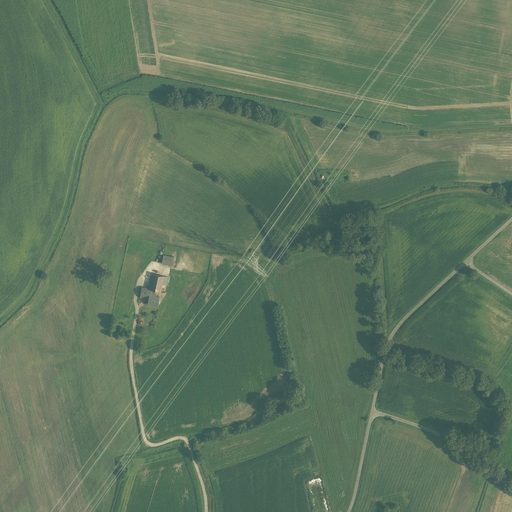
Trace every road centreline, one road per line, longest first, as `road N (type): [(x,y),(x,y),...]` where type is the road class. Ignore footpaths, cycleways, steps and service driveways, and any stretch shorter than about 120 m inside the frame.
road 1 (track): [(511,126),(381,131),(201,88)]
road 2 (track): [(207,511),(187,441),(152,447),(143,437),(130,360),(137,286)]
road 3 (unclassified): [(372,410),(397,326),(511,218)]
road 4 (unclassified): [(372,410),(441,436),(511,483)]
